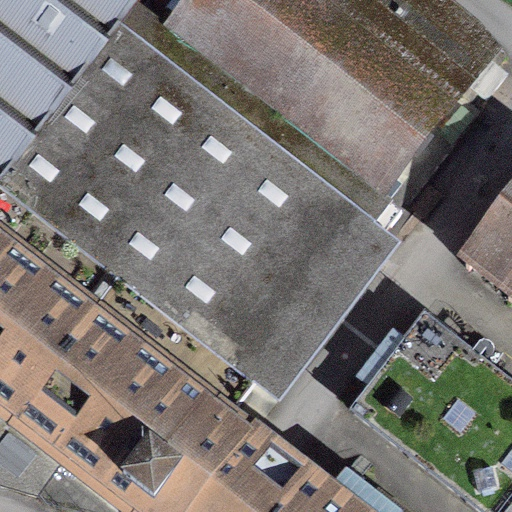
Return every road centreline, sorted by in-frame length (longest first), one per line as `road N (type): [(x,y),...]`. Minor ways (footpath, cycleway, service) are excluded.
road 1 (residential): [(233,511),(408,283)]
road 2 (residential): [(408,283),(511,145)]
road 3 (residential): [(511,361),(408,283)]
